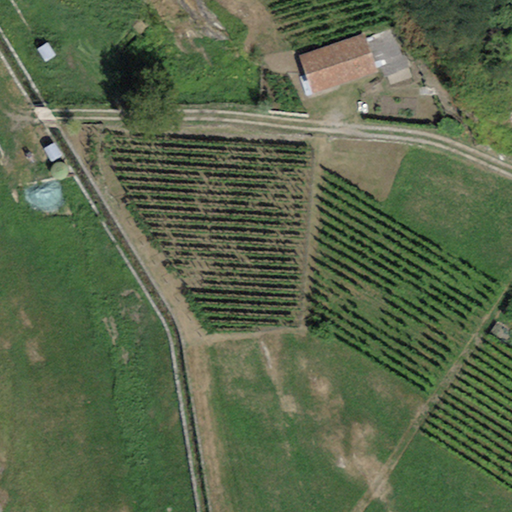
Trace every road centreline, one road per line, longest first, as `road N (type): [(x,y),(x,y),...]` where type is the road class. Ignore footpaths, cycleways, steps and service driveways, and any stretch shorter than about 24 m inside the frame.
road 1 (track): [(511,172),(406,135),(208,115),(33,115)]
road 2 (track): [(351,511),(511,285)]
